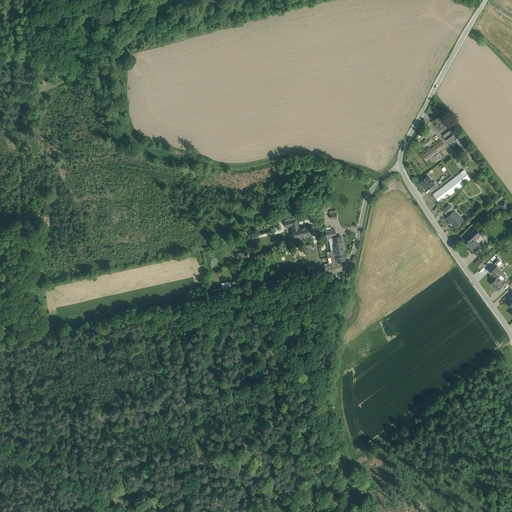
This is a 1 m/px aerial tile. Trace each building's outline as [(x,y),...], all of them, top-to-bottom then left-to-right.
[(439,116),(432,121),(439,130),(445,125),(439,116)] [(449,144),(457,138),(450,129),(442,135),(449,144)] [(441,141),(422,156),(426,161),(445,146),(441,141)] [(464,169),(433,194),(440,203),(472,179),(464,169)] [(427,176),(420,182),(427,189),(434,184),(427,176)] [(511,208),(505,200),(500,204),(507,213),(511,208)] [(325,218),(330,217),(331,219),(338,218),(337,209),(324,211),(325,218)] [(448,218),(457,228),(466,220),(457,211),(448,218)] [(288,229),(292,228),(295,239),(313,235),(311,224),(301,226),(299,219),(286,222),(288,229)] [(477,253),(483,246),(477,240),(483,235),(475,227),(463,239),(477,253)] [(338,236),(337,228),(328,230),(329,237),(338,236)] [(344,244),(344,236),(334,237),(335,245),(344,244)] [(305,254),(310,254),(310,250),(314,249),(313,244),(304,245),(305,254)] [(344,244),(335,246),(336,255),(346,254),(344,244)] [(346,254),(338,255),(339,263),(348,262),(346,254)] [(495,255),(490,259),(495,264),(497,263),(499,265),(502,262),(495,255)] [(480,269),(485,264),(479,257),(474,263),(480,269)] [(492,272),(498,279),(500,277),(505,272),(499,266),(492,272)] [(507,284),(500,277),(498,279),(493,284),(499,291),(507,284)]
